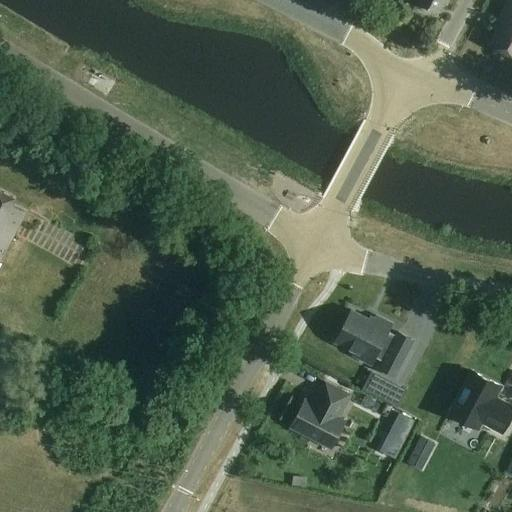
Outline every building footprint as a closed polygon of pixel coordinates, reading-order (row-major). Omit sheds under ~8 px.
[(420,0),(422,0),(419,5),(437,14),(442,3),(447,6),(449,0),(420,0)] [(511,0),(510,0),(495,28),(499,30),(491,44),(511,55),(511,0)] [(16,196),(0,188),(0,260),(26,212),(12,204),(16,196)] [(352,310),(335,342),(355,353),(354,356),(371,364),(375,357),(384,362),(380,369),(394,377),(413,340),(399,333),(398,336),(388,331),(392,324),(376,316),(373,321),(352,310)] [(501,387),(473,372),(450,414),(478,429),(482,422),(502,433),(511,414),(511,407),(495,398),(501,387)] [(349,395),(326,383),(314,406),(304,401),(291,426),(331,447),(344,422),(337,418),(349,395)] [(421,437),(414,450),(427,457),(434,444),(421,437)]
